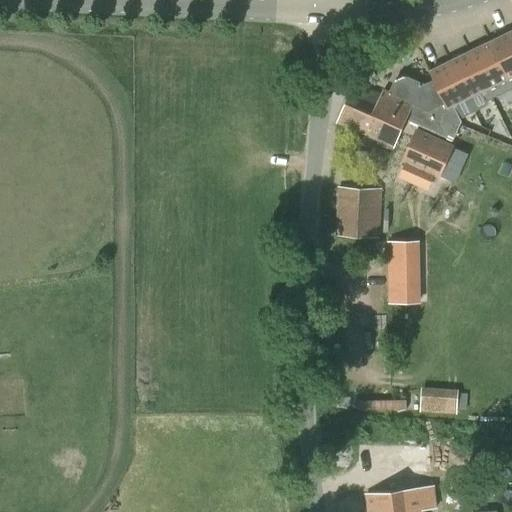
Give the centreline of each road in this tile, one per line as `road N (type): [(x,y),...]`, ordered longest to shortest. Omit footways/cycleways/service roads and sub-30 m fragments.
road 1 (tertiary): [(324,511),(303,342),(327,13)]
road 2 (secondary): [(327,13),(38,0)]
road 3 (secondary): [(327,13),(464,0)]
